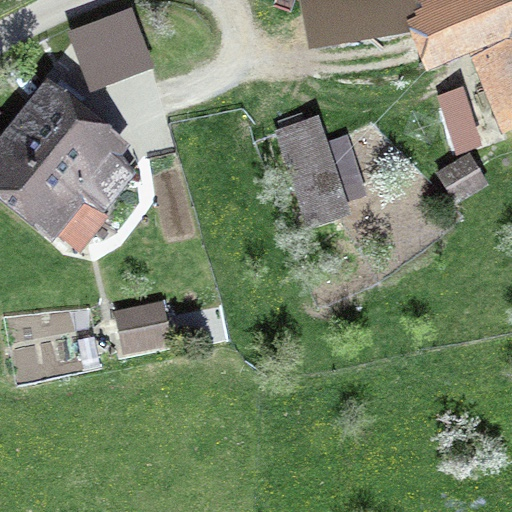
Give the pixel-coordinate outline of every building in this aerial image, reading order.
[(482,77),(499,117),(511,111),(511,0),(412,0),(441,65),(495,43),(505,67),(482,77)] [(130,10),(66,36),(85,83),(149,57),(130,10)] [(459,155),(484,147),(467,90),(442,98),(459,155)] [(85,190),(104,206),(127,177),(85,143),(95,131),(71,112),(61,125),(41,109),(0,161),(0,190),(52,232),(85,190)] [(282,135),(314,231),(342,222),(311,126),(282,135)] [(163,345),(155,300),(109,308),(117,353),(163,345)]
